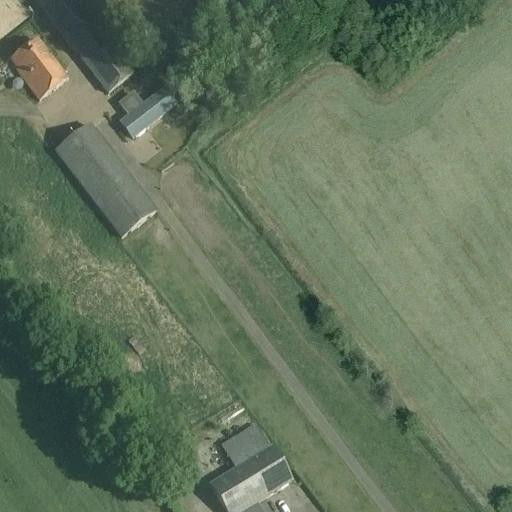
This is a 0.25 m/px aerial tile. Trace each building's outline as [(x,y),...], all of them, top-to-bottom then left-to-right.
[(35,0),(109,95),(135,75),(76,0),(35,0)] [(39,103),(68,81),(53,61),(50,62),(35,42),(11,61),(18,71),(16,73),(39,103)] [(107,117),(121,135),(154,110),(140,91),(107,117)] [(91,127),(56,154),(122,240),(157,213),(91,127)] [(223,511),(246,511),(293,484),(271,448),(269,450),(254,426),(220,447),(234,471),(208,487),(223,511)] [(189,481),(199,475),(189,458),(179,464),(189,481)]
